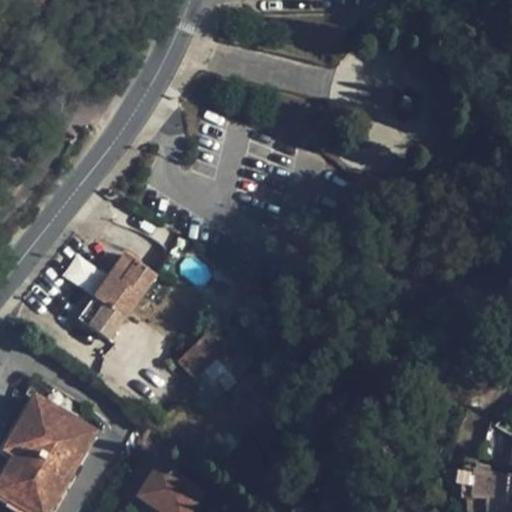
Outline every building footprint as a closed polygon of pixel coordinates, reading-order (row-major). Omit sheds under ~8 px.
[(125,255),(109,277),(119,284),(135,262),(125,255)] [(119,284),(109,277),(78,319),(108,342),(155,277),(135,262),(119,284)] [(213,328),(185,356),(202,373),(230,345),(213,328)] [(194,380),(202,373),(185,356),(177,363),(194,380)] [(51,388),(37,378),(26,396),(35,402),(3,455),(14,461),(0,485),(0,500),(19,511),(51,511),(95,437),(41,405),(51,388)] [(467,451),(467,454),(480,456),(491,426),(467,414),(453,446),(467,451)] [(477,466),(480,456),(467,454),(465,453),(463,469),(473,470),(475,470),(477,466)] [(138,498),(154,508),(159,511),(192,511),(204,495),(160,465),(138,498)] [(463,469),(461,487),(471,488),(473,470),(463,469)] [(461,487),(460,499),(473,500),(506,503),(508,476),(488,473),(475,470),(473,470),(471,488),(461,487)] [(511,511),(511,504),(506,503),(473,500),(474,511),(511,511)]
